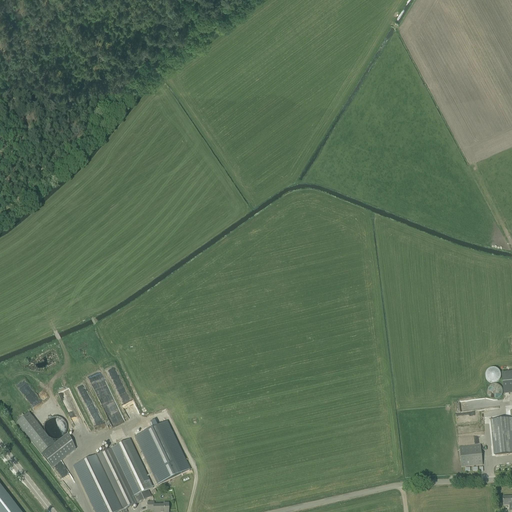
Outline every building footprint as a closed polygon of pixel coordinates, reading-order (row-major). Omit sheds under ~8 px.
[(511,371),(502,372),(504,393),(511,392),(511,371)] [(494,398),(503,397),(501,385),(490,386),(491,398),(494,398)] [(511,419),(491,421),(495,456),(511,454),(511,410),(511,411),(511,419)] [(29,414),(16,423),(41,455),(54,445),(29,414)] [(120,418),(115,421),(117,425),(124,422),(121,414),(118,415),(120,418)] [(46,419),(45,432),(64,433),(64,419),(46,419)] [(153,429),(135,437),(158,486),(189,471),(166,422),(157,427),(153,429)] [(54,445),(41,455),(52,468),(75,450),(68,434),(55,444),(54,445)] [(141,502),(151,497),(150,496),(148,491),(153,488),(130,440),(114,447),(92,458),(73,467),(82,486),(94,511),(120,511),(126,509),(141,502)] [(481,445),(460,447),(462,467),(483,465),(481,445)] [(74,483),(62,463),(55,467),(67,487),(74,483)] [(20,511),(0,486),(0,511),(20,511)] [(511,496),(503,497),(503,502),(503,506),(509,506),(509,511),(511,511),(511,496)] [(153,511),(168,511),(169,503),(164,503),(164,506),(154,506),(154,502),(147,502),(147,510),(153,510),(153,511)]
